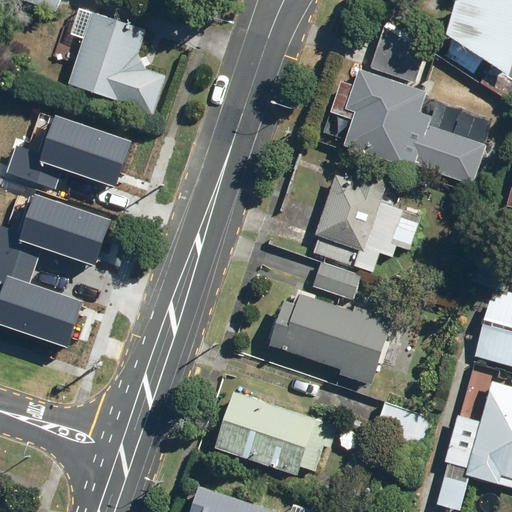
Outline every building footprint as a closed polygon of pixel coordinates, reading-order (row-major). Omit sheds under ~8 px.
[(62,0),(2,0),(1,3),(53,23),(62,0)] [(511,0),(467,0),(462,1),(453,33),(511,71),(511,0)] [(151,30),(97,13),(74,83),(123,99),(122,103),(158,115),(171,75),(152,68),(144,53),(151,30)] [(388,26),(374,68),(418,83),(428,51),(388,26)] [(433,92),(364,69),(350,110),(359,113),(348,145),(419,169),(420,166),(476,185),(490,144),(434,125),(437,116),(426,112),(433,92)] [(61,124),(33,207),(95,228),(123,144),(61,124)] [(361,181),(340,174),(332,200),(328,198),(316,234),(321,236),(315,252),(377,273),(383,253),(395,258),(399,246),(412,250),(423,216),(385,203),(394,176),(366,167),(361,181)] [(486,205),(468,201),(463,227),(481,231),(486,205)] [(0,310),(54,330),(78,263),(31,247),(29,253),(0,242),(0,310)] [(289,299),(283,318),(279,317),(272,338),(275,339),(273,345),(345,369),(344,374),(376,385),(388,352),(397,319),(351,302),(350,307),(295,289),(292,300),(289,299)] [(493,300),(477,355),(511,365),(511,291),(510,291),(509,295),(505,293),(504,297),(499,296),(497,301),(493,300)] [(511,384),(496,380),(485,421),(462,415),(449,462),(451,463),(440,503),(464,509),(473,476),(477,477),(477,479),(496,485),(496,483),(511,486),(511,384)] [(342,426),(238,391),(219,447),(302,476),(305,467),(319,471),(328,447),(334,449),(342,426)] [(284,511),(202,484),(192,511),(284,511)]
